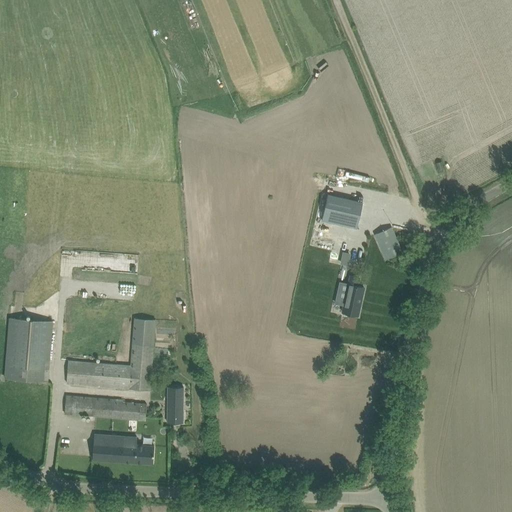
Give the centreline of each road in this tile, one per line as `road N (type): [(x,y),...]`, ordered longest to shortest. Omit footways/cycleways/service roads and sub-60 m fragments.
road 1 (unclassified): [(384,491),(367,502),(68,490),(0,463)]
road 2 (unclassified): [(384,491),(433,250),(452,222),(511,184)]
road 3 (track): [(433,250),(332,0)]
